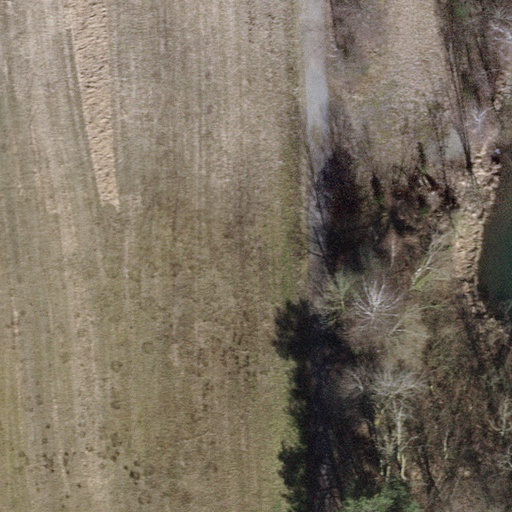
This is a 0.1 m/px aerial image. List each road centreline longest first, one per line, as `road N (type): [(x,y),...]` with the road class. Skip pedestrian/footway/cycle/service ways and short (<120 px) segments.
road 1 (track): [(284,0),(296,511)]
road 2 (track): [(288,172),(435,57),(429,0)]
